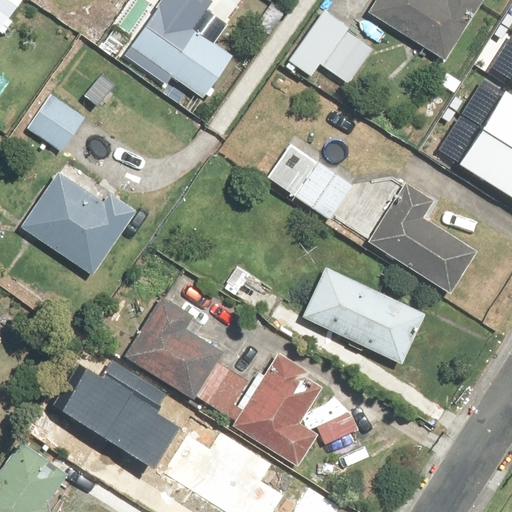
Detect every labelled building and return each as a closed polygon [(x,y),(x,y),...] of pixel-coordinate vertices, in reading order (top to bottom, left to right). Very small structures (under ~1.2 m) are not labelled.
[(0,0),(0,25),(18,0),(0,0)] [(204,0),(200,7),(223,23),(237,4),(232,0),(204,0)] [(374,0),(369,8),(447,57),(482,0),(374,0)] [(163,1),(133,44),(162,64),(157,71),(168,78),(172,71),(206,95),(236,52),(163,1)] [(347,82),(372,48),(340,25),(322,11),(286,60),(310,77),(321,63),(347,82)] [(446,68),(433,86),(451,99),(464,81),(446,68)] [(511,90),(503,84),(479,122),(511,142),(511,90)] [(84,119),(51,98),(30,130),(63,151),(84,119)] [(511,142),(479,122),(456,158),(511,194),(511,142)] [(290,140),(269,173),(334,214),(355,181),(290,140)] [(60,167),(22,222),(94,270),(138,205),(111,187),(105,197),(60,167)] [(409,178),(371,235),(453,290),(481,248),(427,212),(437,196),(409,178)] [(326,264),(304,313),(404,358),(426,309),(326,264)] [(286,296),(237,266),(222,290),(270,320),(286,296)] [(164,290),(126,351),(227,414),(251,376),(219,356),(224,348),(186,325),(196,310),(164,290)] [(316,426),(317,428),(303,419),(324,386),(308,376),(312,369),(279,349),(265,371),(259,367),(228,417),(302,463),(320,434),(326,445),(358,429),(349,409),(316,426)] [(53,403),(104,435),(140,380),(110,361),(101,377),(78,363),(53,403)] [(140,380),(104,435),(156,468),(181,427),(159,413),(169,398),(140,380)] [(20,429),(0,457),(0,511),(56,511),(45,504),(72,466),(20,429)] [(159,472),(211,504),(246,448),(217,430),(207,445),(185,431),(159,472)] [(246,448),(211,504),(223,511),(277,511),(288,496),(265,482),(275,467),(246,448)] [(309,485),(292,511),(332,511),(338,504),(309,485)]
